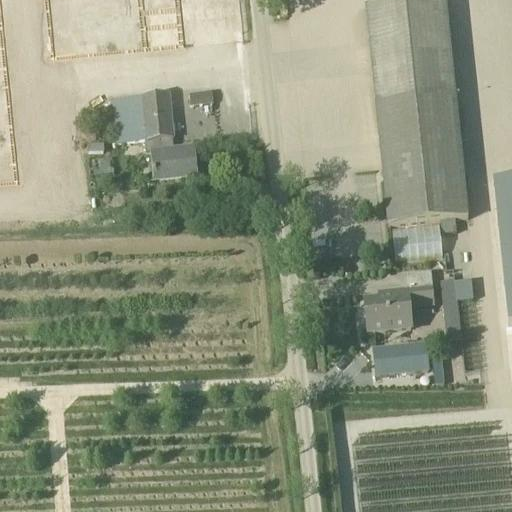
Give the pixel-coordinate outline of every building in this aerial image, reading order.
[(178,0),(45,0),(53,62),(183,50),(178,0)] [(445,1),(365,9),(388,230),(468,222),(445,1)] [(0,154),(14,153),(0,6),(0,154)] [(194,150),(173,152),(172,141),(174,141),(169,97),(110,104),(114,148),(145,145),(146,157),(151,157),(154,183),(197,179),(194,150)] [(202,106),(201,97),(189,98),(190,108),(202,106)] [(113,163),(92,164),(92,178),(114,177),(113,163)] [(307,179),(308,230),(331,229),(329,178),(307,179)] [(511,182),(493,184),(507,324),(511,323),(511,182)] [(461,345),(455,285),(440,287),(447,346),(461,345)] [(361,325),(363,329),(367,331),(368,336),(411,332),(409,310),(433,307),(431,291),(386,296),(386,300),(384,303),(364,305),(365,310),(362,313),(360,317),(360,321),(361,325)] [(373,352),(376,379),(427,374),(424,346),(373,352)]
